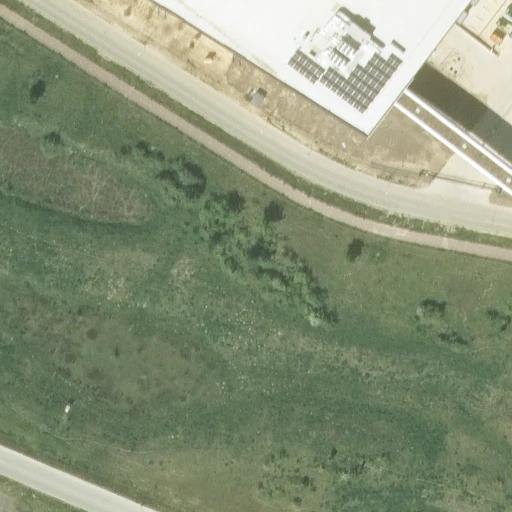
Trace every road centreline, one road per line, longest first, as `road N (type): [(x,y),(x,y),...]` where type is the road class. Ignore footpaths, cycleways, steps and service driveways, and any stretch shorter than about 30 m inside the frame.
road 1 (unclassified): [(45,0),(341,183),(511,222)]
road 2 (unclassified): [(127,511),(0,458)]
